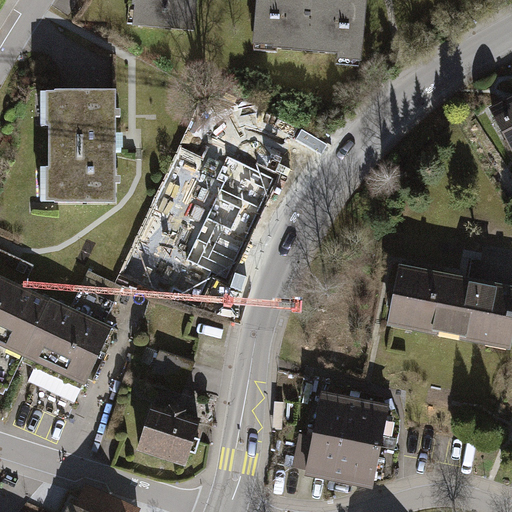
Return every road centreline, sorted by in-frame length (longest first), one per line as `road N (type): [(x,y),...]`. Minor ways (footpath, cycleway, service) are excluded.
road 1 (tertiary): [(511,32),(416,86),(345,157),(305,214),(262,309),(225,510)]
road 2 (residential): [(225,510),(0,445)]
road 3 (residential): [(511,511),(475,498),(430,495),(369,511)]
